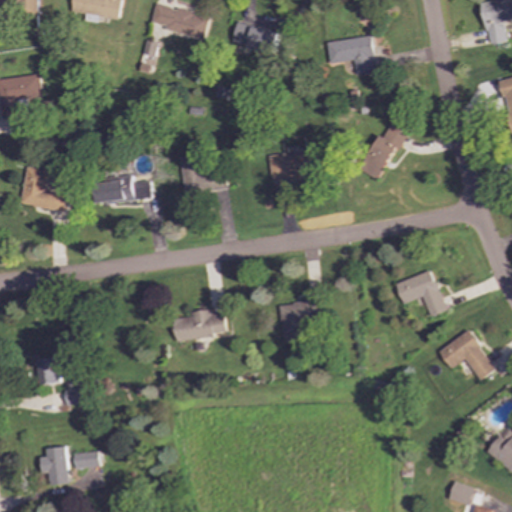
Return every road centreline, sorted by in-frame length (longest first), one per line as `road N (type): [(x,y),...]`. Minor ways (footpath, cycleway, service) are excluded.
road 1 (residential): [(476,213),(0,284)]
road 2 (residential): [(428,0),(476,213),(511,300)]
